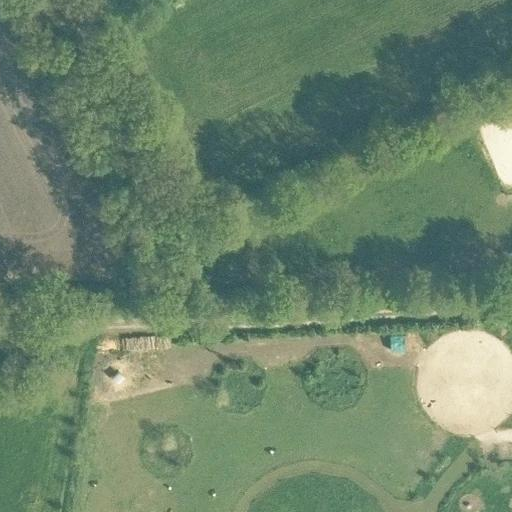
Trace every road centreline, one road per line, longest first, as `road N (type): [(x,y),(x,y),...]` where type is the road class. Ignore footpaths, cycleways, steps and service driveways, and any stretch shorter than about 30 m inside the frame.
road 1 (track): [(511,306),(0,330)]
road 2 (track): [(206,323),(60,0)]
road 3 (track): [(44,511),(73,327)]
